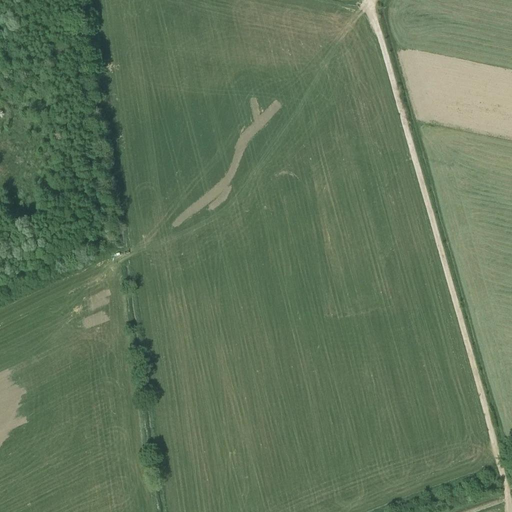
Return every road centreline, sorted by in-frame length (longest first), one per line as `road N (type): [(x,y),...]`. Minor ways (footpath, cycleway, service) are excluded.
road 1 (track): [(373,3),(507,511)]
road 2 (track): [(376,0),(140,247),(0,315)]
road 3 (track): [(120,257),(155,511)]
